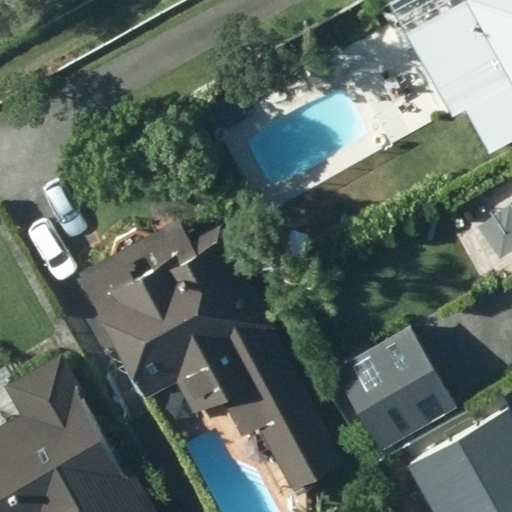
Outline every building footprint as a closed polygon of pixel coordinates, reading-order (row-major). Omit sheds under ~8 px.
[(488,137),(511,123),(511,0),(428,0),(402,14),(450,101),(464,94),(488,137)] [(189,229),(177,207),(76,258),(143,384),(172,368),(187,359),(203,391),(238,372),(292,474),(340,448),(271,320),(275,317),(220,212),(189,229)] [(413,319),(333,362),(377,445),(457,402),(413,319)] [(157,511),(58,341),(4,371),(19,399),(0,409),(0,511),(157,511)] [(511,511),(511,410),(507,401),(412,455),(443,511),(511,511)]
